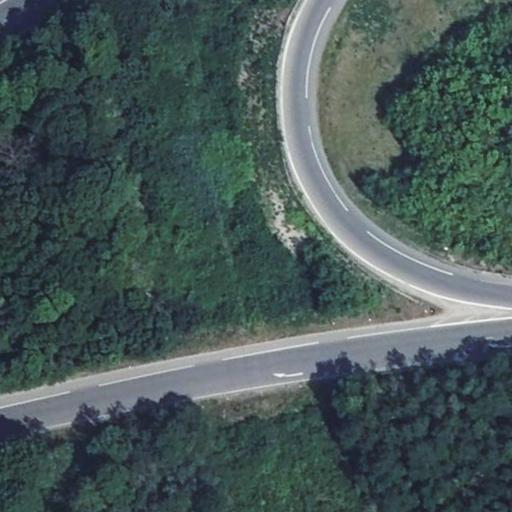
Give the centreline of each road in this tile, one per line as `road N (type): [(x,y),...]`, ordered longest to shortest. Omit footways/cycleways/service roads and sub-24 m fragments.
road 1 (motorway): [(511,338),(295,367),(0,425)]
road 2 (motorway): [(511,298),(400,266),(348,230),(318,190),(293,102),(300,42),(319,0)]
